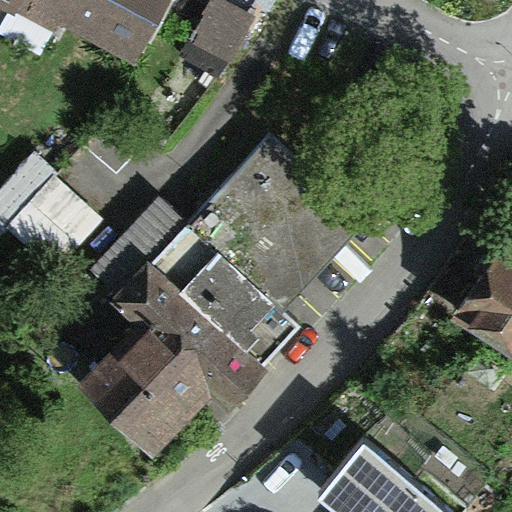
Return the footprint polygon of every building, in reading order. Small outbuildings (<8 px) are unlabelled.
[(0,0),(0,8),(15,17),(17,14),(24,0),(0,0)] [(24,0),(17,14),(55,34),(60,24),(136,65),(171,0),(24,0)] [(256,17),(224,0),(211,0),(179,58),(220,81),(256,17)] [(271,136),(189,222),(282,310),(364,224),(271,136)] [(57,172),(35,152),(0,189),(0,238),(9,229),(7,226),(56,174),(57,172)] [(104,218),(56,174),(7,226),(9,229),(55,271),(104,218)] [(188,224),(159,197),(90,269),(116,294),(148,261),(150,263),(188,224)] [(282,310),(189,222),(188,224),(150,263),(148,261),(116,294),(108,303),(133,327),(76,386),(153,459),(204,405),(221,422),(270,371),(265,367),(302,329),(282,310)] [(473,287),(451,321),(511,360),(511,248),(502,242),(473,287)] [(445,511),(364,445),(318,501),(330,511),(445,511)]
